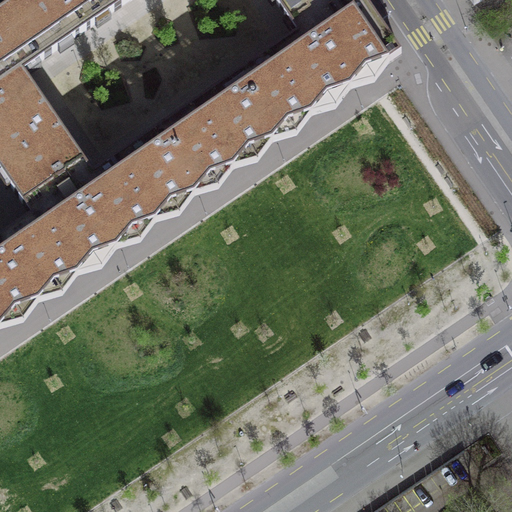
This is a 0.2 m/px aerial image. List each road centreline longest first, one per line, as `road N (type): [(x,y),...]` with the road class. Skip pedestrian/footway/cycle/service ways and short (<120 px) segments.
road 1 (secondary): [(275,511),(478,374)]
road 2 (secondary): [(511,148),(411,0)]
